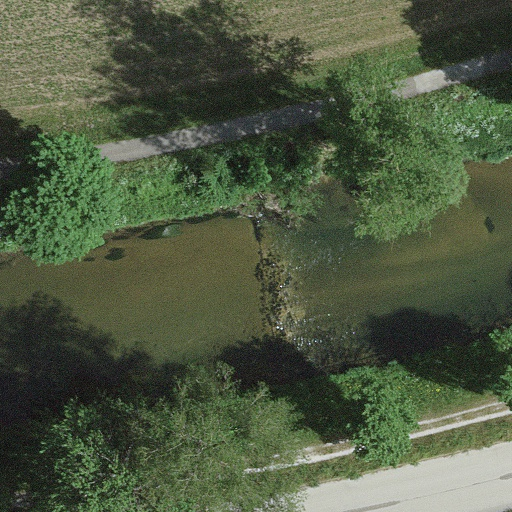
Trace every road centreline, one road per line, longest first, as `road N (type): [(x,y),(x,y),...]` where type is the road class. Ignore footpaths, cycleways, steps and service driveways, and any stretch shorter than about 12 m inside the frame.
road 1 (track): [(0,174),(257,149),(511,69)]
road 2 (track): [(0,503),(327,450),(511,402)]
road 3 (unclassified): [(511,473),(341,511)]
